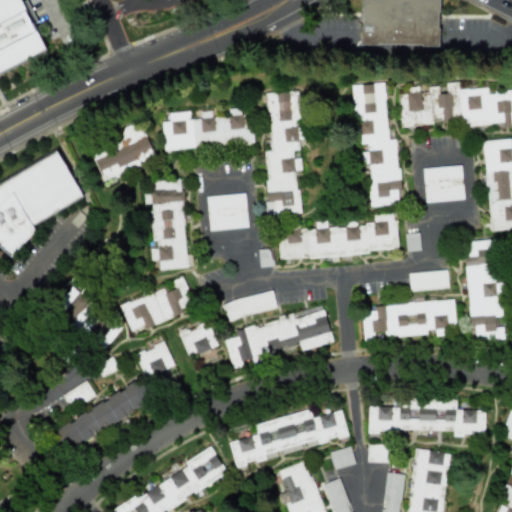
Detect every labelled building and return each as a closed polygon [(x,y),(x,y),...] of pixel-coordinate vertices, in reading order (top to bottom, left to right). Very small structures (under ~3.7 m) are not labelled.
[(0,0),(0,70),(42,53),(18,0),(0,0)] [(437,0),(360,0),(360,45),(437,45),(437,0)] [(511,126),(511,92),(486,91),(487,89),(458,88),(458,83),(445,82),(444,94),(437,93),(438,87),(427,86),(426,92),(417,92),(418,87),(407,87),(406,95),(399,94),(397,124),(432,126),(432,121),(501,125),(501,126),(511,126)] [(370,206),(397,204),(396,191),(398,191),(395,139),(386,140),(383,83),(352,85),(355,144),(366,143),(370,206)] [(265,94),(270,150),(262,151),(268,216),(299,213),(295,170),(300,170),(299,158),(292,159),(291,150),(298,150),(297,140),(300,139),(296,91),(265,94)] [(163,149),(252,144),(250,115),(240,115),(239,108),(227,109),(228,116),(211,118),(211,111),(200,111),(200,118),(189,119),(189,112),(167,113),(168,122),(161,122),(163,149)] [(88,149),(102,181),(154,158),(140,126),(88,149)] [(488,231),(511,229),(511,148),(510,149),(509,139),(483,141),(488,231)] [(0,184),(53,152),(81,197),(33,232),(8,259),(0,251),(0,184)] [(424,202),(462,200),(460,166),(422,168),(424,202)] [(186,268),(180,179),(150,181),(151,192),(142,192),(143,204),(150,204),(153,248),(149,248),(150,261),(157,260),(158,270),(186,268)] [(247,227),(243,193),(205,197),(208,231),(247,227)] [(396,251),(393,213),(372,215),(373,223),(326,226),(325,222),(314,223),(314,230),(276,232),(278,259),(396,251)] [(502,338),(502,327),(494,327),(493,317),(500,316),(498,282),(494,282),(492,240),(463,242),(468,327),(473,327),(474,340),(502,338)] [(119,306),(129,331),(142,325),(143,328),(193,307),(180,277),(171,281),(172,284),(119,306)] [(221,304),(226,321),(275,308),(270,290),(221,304)] [(372,305),(372,311),(360,312),(362,339),(434,334),(434,336),(442,335),(442,328),(454,327),(452,300),(372,305)] [(331,343),(322,307),(233,329),(235,337),(223,340),(231,368),(268,358),(264,341),(275,338),(278,348),(298,343),(300,351),(331,343)] [(216,346),(207,322),(178,333),(186,357),(216,346)] [(134,354),(146,381),(172,369),(171,367),(173,366),(162,342),(134,354)] [(117,370),(111,357),(95,364),(100,377),(117,370)] [(152,401),(140,380),(50,430),(62,451),(152,401)] [(93,396),(85,382),(61,395),(67,404),(76,399),(78,404),(93,396)] [(367,406),(367,429),(452,432),(452,434),(483,435),(483,410),(454,410),(455,400),(398,399),(397,407),(367,406)] [(511,408),(508,407),(501,434),(511,437),(511,408)] [(340,410),(310,417),(308,410),(254,423),(256,435),(228,442),(233,466),(279,456),(278,453),(346,437),(340,410)] [(366,462),(387,462),(388,445),(366,444),(366,462)] [(328,452),(332,469),(353,464),(349,446),(328,452)] [(113,511),(164,511),(195,495),(194,493),(226,475),(210,447),(183,462),(186,467),(112,510),(113,511)] [(440,511),(447,453),(414,449),(406,511),(440,511)] [(277,469),(284,493),(283,493),(288,511),(323,511),(308,460),(277,469)] [(511,511),(511,464),(507,475),(510,477),(500,506),(499,505),(495,511),(511,511)] [(380,511),(397,511),(402,474),(384,472),(380,511)] [(350,511),(338,478),(321,484),(331,511),(350,511)]
